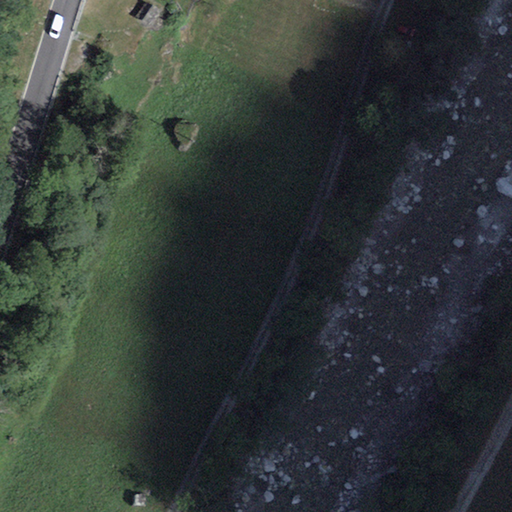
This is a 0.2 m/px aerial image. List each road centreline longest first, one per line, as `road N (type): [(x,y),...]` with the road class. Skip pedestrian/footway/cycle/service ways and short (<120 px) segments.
road 1 (track): [(388,0),(264,326),(169,511)]
road 2 (tertiary): [(0,220),(67,0)]
road 3 (track): [(511,395),(453,511)]
